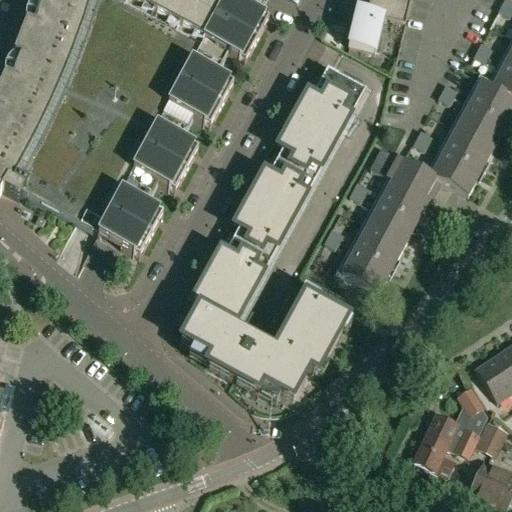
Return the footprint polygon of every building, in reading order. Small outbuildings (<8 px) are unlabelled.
[(34,0),(19,45),(1,89),(0,90),(0,197),(2,194),(19,203),(22,198),(98,239),(96,243),(138,265),(161,221),(144,212),(156,191),(173,200),(196,156),(180,147),(191,126),(208,135),(232,91),(215,82),(226,61),(243,70),(267,26),(263,24),(266,16),(252,8),(236,0),(34,0)] [(407,17),(410,3),(397,0),(369,0),(368,7),(407,17)] [(511,6),(504,3),(500,10),(511,16),(511,13),(511,6)] [(407,17),(368,7),(365,19),(357,17),(354,31),(352,31),(347,52),(378,60),(382,44),(378,43),(382,24),(404,30),(407,17)] [(511,16),(500,10),(496,17),(507,23),(511,16)] [(479,49),(475,56),(486,62),(490,55),(479,49)] [(339,280),(352,287),(377,300),(428,206),(427,205),(437,186),(466,202),(511,116),(511,52),(490,93),(479,88),(429,181),(379,154),(368,175),(390,187),(339,280)] [(486,62),(475,56),(472,63),(482,69),(486,62)] [(257,401),(261,393),(291,409),(304,386),(301,384),(306,376),(316,382),(347,327),(303,303),(268,366),(228,344),(349,125),(364,97),(326,76),(311,102),(306,100),(276,155),(281,158),(268,181),(263,178),(232,233),(237,236),(224,260),(219,257),(189,312),(200,318),(195,326),(192,324),(180,347),(209,364),(205,373),(257,401)] [(444,90),(440,98),(451,104),(455,96),(444,90)] [(451,104),(440,98),(436,105),(447,111),(451,104)] [(419,137),(415,144),(426,150),(430,143),(419,137)] [(426,150),(415,144),(412,151),(422,157),(426,150)] [(355,189),(352,196),(362,202),(366,194),(355,189)] [(362,202),(352,196),(348,203),(358,209),(362,202)] [(41,231),(45,224),(38,220),(34,227),(41,231)] [(337,248),(341,241),(330,235),(326,242),(337,248)] [(337,248),(326,242),(322,250),(333,256),(337,248)] [(511,350),(493,363),(511,392),(511,350)] [(473,376),(496,410),(511,398),(511,392),(493,363),(473,376)] [(431,414),(442,393),(428,386),(418,408),(431,414)] [(469,466),(474,454),(479,442),(478,442),(487,423),(483,416),(484,415),(471,394),(455,403),(461,413),(454,429),(436,420),(427,442),(414,469),(419,472),(418,475),(427,479),(429,476),(435,479),(447,484),(454,469),(442,463),(445,456),(452,460),(453,459),(469,466)] [(479,442),(474,454),(496,464),(507,438),(486,428),(479,442)] [(478,502),(476,506),(488,511),(505,511),(508,508),(511,509),(511,484),(483,471),(470,499),(478,502)]
